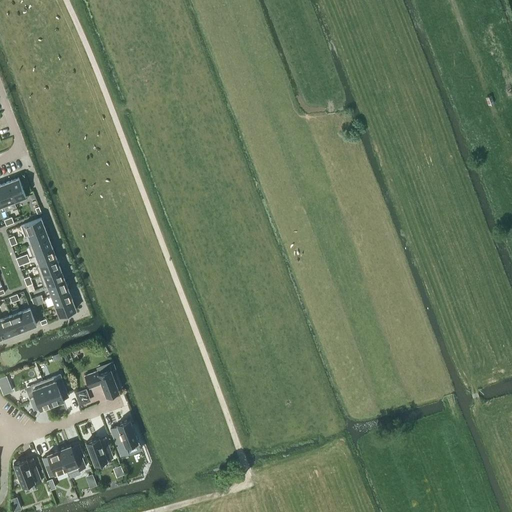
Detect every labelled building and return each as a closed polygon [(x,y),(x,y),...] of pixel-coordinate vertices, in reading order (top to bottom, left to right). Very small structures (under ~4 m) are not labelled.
[(14,200),(26,196),(18,177),(7,181),(14,200)] [(0,197),(3,205),(14,200),(7,181),(0,183),(0,197)] [(25,235),(28,234),(45,227),(41,217),(24,224),(21,225),(24,235),(25,235)] [(32,244),(49,238),(45,227),(28,234),(32,244)] [(53,248),(49,238),(32,244),(28,245),(32,255),(33,256),(36,255),(36,254),(53,248)] [(40,264),(56,258),(53,248),(36,254),(36,255),(39,264),(40,264)] [(60,268),(56,258),(40,264),(39,264),(36,265),(36,266),(40,276),(60,268)] [(44,287),(47,285),(64,278),(60,268),(40,276),(44,286),(44,287)] [(51,295),(68,289),(64,278),(47,285),(51,295)] [(55,305),(72,299),(68,289),(51,295),(55,305)] [(59,316),(76,309),(72,299),(55,305),(59,316)] [(26,328),(36,324),(30,307),(20,311),(26,328)] [(16,332),(26,328),(20,311),(10,315),(16,332)] [(7,335),(16,332),(10,315),(0,318),(7,335)] [(85,376),(89,387),(101,383),(106,395),(119,391),(113,376),(110,368),(98,373),(97,370),(84,375),(85,376)] [(60,373),(43,380),(52,404),(63,400),(63,398),(68,396),(60,373)] [(4,376),(0,377),(0,389),(2,395),(10,392),(5,376),(4,376)] [(52,404),(43,380),(31,385),(34,394),(29,396),(34,409),(39,407),(40,409),(52,404)] [(88,387),(76,391),(81,404),(92,400),(88,387)] [(129,452),(127,448),(139,443),(130,418),(117,423),(117,425),(110,428),(120,455),(129,452)] [(105,436),(99,438),(99,437),(86,441),(94,464),(113,457),(105,436)] [(66,469),(68,473),(85,466),(81,456),(83,455),(79,443),(71,446),(71,444),(59,449),(66,469)] [(49,475),(66,469),(59,449),(47,453),(48,455),(42,457),(49,475)] [(41,480),(32,458),(27,460),(26,458),(13,463),(22,485),(34,480),(35,483),(41,480)] [(89,475),(91,485),(97,483),(94,473),(89,475)] [(51,477),(46,479),(50,489),(54,487),(51,477)]
